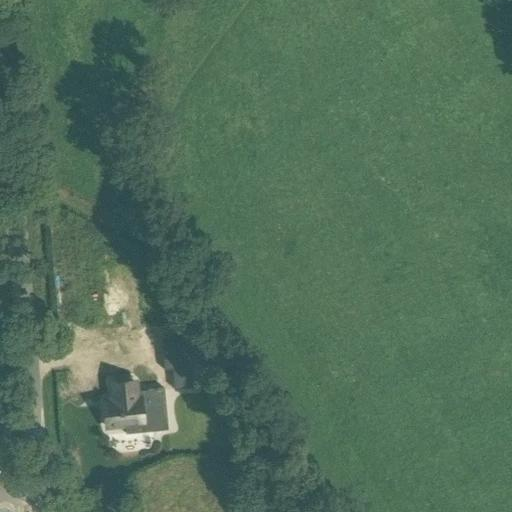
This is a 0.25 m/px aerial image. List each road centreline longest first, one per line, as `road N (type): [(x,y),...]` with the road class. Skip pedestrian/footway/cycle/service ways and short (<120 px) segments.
road 1 (unclassified): [(38,487),(0,116)]
road 2 (track): [(298,511),(245,393),(151,243),(111,219)]
road 3 (track): [(111,219),(48,184),(0,181)]
